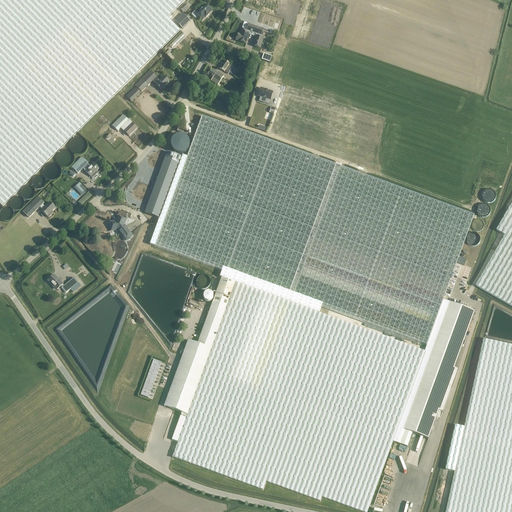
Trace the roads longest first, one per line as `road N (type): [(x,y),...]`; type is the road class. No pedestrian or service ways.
road 1 (unclassified): [(301,511),(198,486),(132,451),(97,419),(3,283)]
road 2 (unclassified): [(3,283),(137,161),(235,0)]
road 3 (unknown): [(394,511),(430,450),(480,304)]
